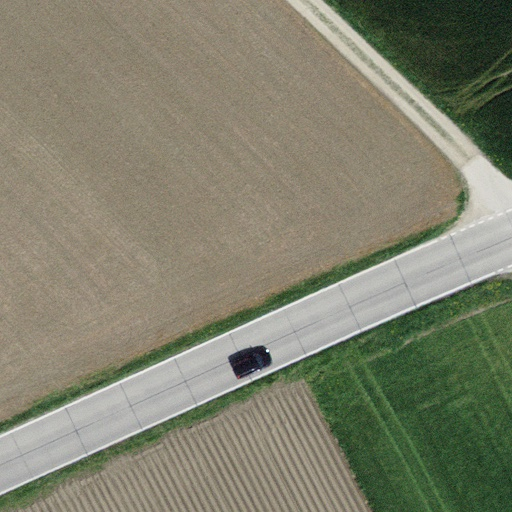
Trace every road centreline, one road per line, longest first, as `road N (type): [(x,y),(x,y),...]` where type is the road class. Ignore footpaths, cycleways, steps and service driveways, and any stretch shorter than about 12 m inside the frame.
road 1 (tertiary): [(511,237),(0,465)]
road 2 (track): [(511,207),(299,0)]
